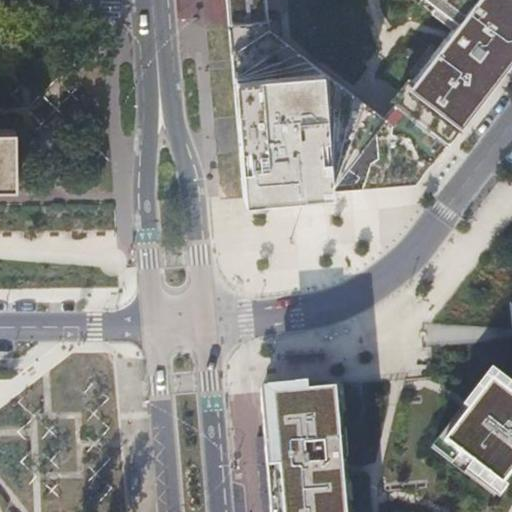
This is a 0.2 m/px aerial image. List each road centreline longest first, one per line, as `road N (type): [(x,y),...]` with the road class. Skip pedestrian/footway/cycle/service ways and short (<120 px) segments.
road 1 (residential): [(511,123),(404,265),(354,298),(205,325)]
road 2 (secondary): [(205,325),(194,177),(176,132),(151,2)]
road 3 (secondary): [(151,2),(156,328)]
road 4 (secondary): [(220,511),(205,325)]
road 5 (secondary): [(156,328),(170,511)]
road 6 (residential): [(0,5),(151,2)]
road 7 (residential): [(34,325),(156,328)]
